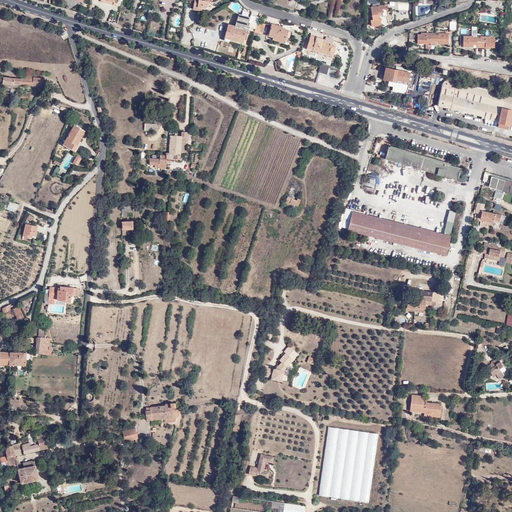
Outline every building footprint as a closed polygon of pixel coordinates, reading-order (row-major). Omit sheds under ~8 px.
[(194,0),(193,9),(210,12),(217,7),(220,3),(212,1),(213,0),(204,0),(204,2),(199,1),(199,0),(194,0)] [(380,6),(379,0),(368,1),(369,6),(372,6),(372,8),(369,8),(372,20),(370,21),(371,24),(382,22),(380,17),(387,16),(384,5),(380,6)] [(430,11),(430,5),(415,6),(415,16),(425,15),(425,11),(430,11)] [(248,18),(237,15),(233,26),(228,24),(225,37),(230,39),(243,42),(247,29),(253,31),(254,30),(255,26),(246,23),(248,18)] [(256,21),(257,18),(249,15),(248,18),(246,23),(255,26),(256,21)] [(255,26),(254,30),(260,31),(262,23),(256,21),(255,26)] [(272,24),(269,36),(272,36),(284,40),(285,40),(289,29),(272,24)] [(410,30),(409,42),(417,42),(417,44),(425,45),(425,49),(434,49),(435,42),(438,42),(438,45),(448,45),(448,34),(438,34),(438,36),(431,36),(431,34),(421,33),(421,36),(412,35),(410,30)] [(323,51),(320,59),(319,61),(329,65),(330,63),(333,55),(332,54),(335,44),(333,43),(334,40),(312,31),(306,48),(319,53),(320,50),(323,51)] [(494,48),(494,39),(491,39),(491,37),(480,37),(480,39),(473,39),(473,37),(464,37),(463,47),(494,48)] [(327,74),(329,66),(320,64),(318,72),(327,74)] [(407,85),(410,73),(386,68),(383,80),(407,85)] [(42,87),(43,79),(32,78),(32,77),(26,76),(25,80),(20,80),(20,81),(2,79),(2,84),(13,86),(13,84),(42,87)] [(511,86),(511,90),(511,96),(447,80),(443,84),(438,105),(481,117),(481,119),(497,124),(511,127),(511,86)] [(65,140),(76,146),(84,131),(74,125),(65,140)] [(189,141),(190,135),(188,134),(188,133),(183,132),(182,137),(171,135),(169,153),(166,153),(165,155),(160,155),(160,158),(156,158),(156,155),(152,154),(152,158),(150,157),(150,164),(156,165),(156,167),(164,168),(165,160),(173,161),(173,159),(178,160),(179,153),(185,153),(187,140),(189,141)] [(73,150),(76,146),(65,140),(63,145),(73,150)] [(387,164),(456,181),(459,170),(449,168),(450,164),(386,148),(385,153),(380,152),(379,157),(384,158),(383,162),(387,163),(387,164)] [(81,160),(77,157),(73,164),(77,166),(81,160)] [(511,181),(510,181),(510,179),(492,174),(489,184),(490,185),(490,187),(497,189),(494,197),(502,199),(504,191),(511,193),(511,181)] [(369,182),(366,189),(372,191),(375,184),(369,182)] [(19,205),(10,201),(7,209),(16,213),(19,205)] [(485,206),(478,204),(476,214),(482,215),(481,221),(495,223),(495,220),(501,221),(502,216),(496,214),(496,213),(493,213),(493,214),(483,212),(485,206)] [(132,213),(133,207),(123,207),(123,205),(121,205),(121,216),(131,217),(131,213),(132,213)] [(449,236),(456,212),(450,211),(443,235),(449,236)] [(449,240),(352,215),(348,230),(445,254),(449,240)] [(37,227),(25,225),(23,237),(30,239),(31,236),(35,237),(37,227)] [(489,258),(500,261),(501,255),(504,255),(506,248),(498,247),(497,249),(488,247),(487,253),(490,254),(489,258)] [(77,297),(78,288),(58,286),(58,287),(49,287),(49,288),(47,303),(47,304),(57,304),(57,301),(66,302),(66,300),(70,300),(71,296),(77,297)] [(459,296),(460,289),(453,287),(451,295),(459,296)] [(439,300),(439,293),(415,291),(415,299),(403,298),(403,301),(405,301),(405,306),(403,306),(403,310),(423,312),(424,305),(425,300),(430,300),(430,302),(437,303),(438,300),(439,300)] [(3,322),(10,321),(10,311),(7,305),(2,307),(2,311),(2,312),(0,312),(0,314),(2,314),(3,322)] [(23,319),(18,307),(12,309),(18,321),(23,319)] [(49,356),(50,350),(42,349),(43,338),(42,338),(37,337),(34,354),(49,356)] [(42,349),(50,350),(50,348),(48,347),(49,339),(43,338),(42,349)] [(298,354),(289,346),(284,351),(286,353),(279,360),(281,362),(275,369),(273,369),(267,367),(265,376),(271,378),(271,379),(282,382),(285,371),(283,370),(293,359),(298,354)] [(20,359),(25,359),(26,353),(14,353),(14,349),(9,349),(9,353),(8,366),(8,371),(15,372),(15,366),(20,367),(20,359)] [(0,365),(8,366),(9,353),(0,352),(0,365)] [(317,360),(309,356),(306,362),(314,365),(317,360)] [(502,366),(496,358),(487,365),(490,369),(488,371),(492,376),(494,374),(497,378),(503,374),(499,369),(502,366)] [(435,410),(439,411),(440,404),(421,402),(422,397),(410,395),(409,405),(415,406),(415,413),(423,414),(429,415),(430,412),(434,413),(435,410)] [(164,407),(145,409),(145,412),(144,412),(145,420),(163,418),(164,423),(174,422),(175,410),(172,410),(172,409),(173,408),(172,404),(163,404),(164,407)] [(231,431),(232,431),(237,432),(240,415),(234,414),(233,414),(231,431)] [(378,434),(328,425),(318,495),(367,503),(378,434)] [(122,432),(124,442),(136,439),(136,436),(134,431),(134,429),(133,429),(122,432)] [(36,440),(34,440),(35,446),(29,448),(28,444),(21,446),(23,454),(46,448),(43,438),(36,440)] [(6,457),(0,458),(0,461),(1,469),(17,466),(20,483),(37,480),(33,461),(22,463),(23,469),(21,469),(20,464),(16,464),(14,456),(20,455),(18,444),(5,448),(6,457)] [(484,453),(485,448),(474,446),(473,453),(486,456),(486,453),(484,453)] [(274,454),(259,452),(257,466),(249,465),(247,474),(268,477),(269,471),(264,469),(265,462),(272,463),(274,454)] [(303,511),(304,506),(233,496),(229,511),(303,511)]
